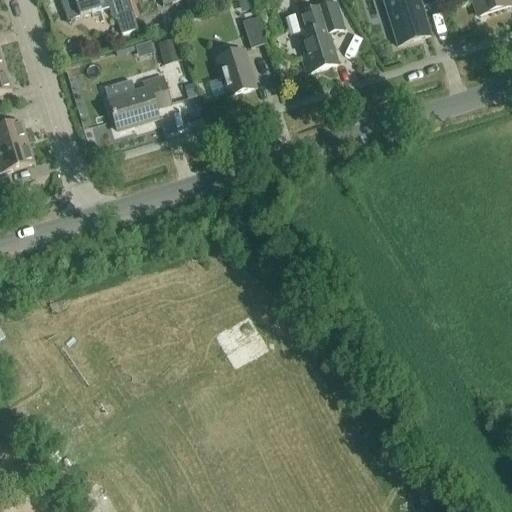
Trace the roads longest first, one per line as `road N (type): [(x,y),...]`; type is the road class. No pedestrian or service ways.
road 1 (unclassified): [(92,218),(511,87)]
road 2 (residential): [(92,218),(24,0)]
